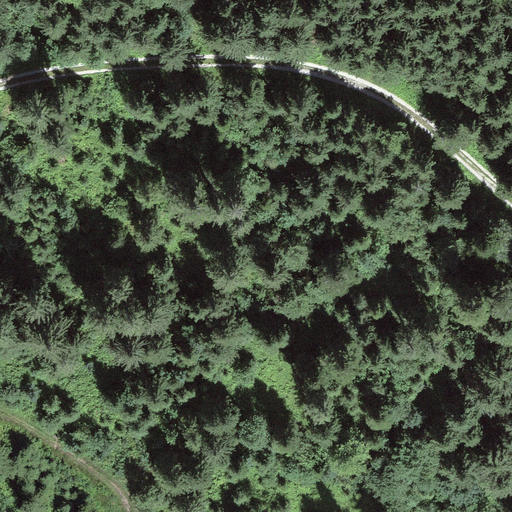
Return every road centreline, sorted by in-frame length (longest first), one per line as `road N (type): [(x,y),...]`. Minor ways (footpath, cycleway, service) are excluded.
road 1 (track): [(511,194),(321,60),(87,60),(0,80)]
road 2 (track): [(206,511),(511,491)]
road 3 (track): [(0,411),(118,487),(125,511)]
